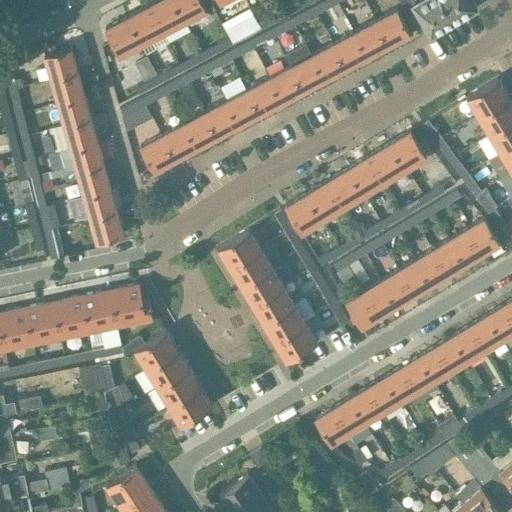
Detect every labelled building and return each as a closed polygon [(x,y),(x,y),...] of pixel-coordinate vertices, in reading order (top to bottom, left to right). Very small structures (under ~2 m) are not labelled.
[(163,29),(184,18),(174,0),(152,0),(147,3),(164,34),(166,34),(163,29)] [(201,0),(174,0),(184,18),(205,7),(201,0)] [(323,0),(320,0),(313,4),(317,12),(327,7),(323,0)] [(412,1),(430,32),(431,32),(454,17),(443,0),(401,0),(405,5),(412,1)] [(443,0),(454,17),(477,3),(475,0),(443,0)] [(283,15),(294,9),(290,1),(279,7),(283,15)] [(162,35),(164,34),(147,3),(125,15),(140,42),(160,31),(162,35)] [(307,18),(317,12),(313,4),(303,9),(307,18)] [(375,17),(389,43),(410,31),(396,6),(375,17)] [(283,15),(279,7),(265,14),(270,22),(283,15)] [(261,27),(253,11),(225,25),(233,41),(261,27)] [(120,52),(140,42),(125,15),(105,25),(120,52)] [(293,25),(289,17),(271,26),(275,35),(293,25)] [(354,29),(367,54),(389,43),(375,17),(354,29)] [(264,41),(275,35),(271,26),(259,32),(264,41)] [(345,33),(333,40),(346,65),(367,54),(354,29),(345,33)] [(221,48),(233,42),(229,34),(217,40),(221,48)] [(311,52),(324,77),(346,65),(333,40),(311,52)] [(290,64),(303,88),(324,77),(311,52),(305,41),(284,53),(290,64)] [(51,74),(78,67),(71,44),(44,52),(51,74)] [(238,44),(227,49),(232,58),(242,52),(238,44)] [(4,59),(8,67),(41,52),(38,45),(7,58),(4,59)] [(201,49),(190,54),(194,62),(205,57),(201,49)] [(232,58),(227,49),(217,55),(221,63),(232,58)] [(157,71),(147,53),(135,59),(145,77),(157,71)] [(268,75),(282,100),(303,88),(290,64),(269,75),(268,75)] [(169,65),(158,71),(162,79),(173,73),(169,65)] [(196,66),(185,72),(190,80),(200,74),(196,66)] [(51,74),(57,99),(84,91),(78,67),(51,74)] [(158,71),(147,77),(151,85),(162,79),(158,71)] [(8,86),(17,83),(14,72),(5,74),(8,86)] [(179,86),(190,80),(185,72),(175,77),(179,86)] [(509,94),(498,74),(467,93),(478,112),(509,94)] [(261,111),(282,100),(268,75),(248,86),(261,111)] [(209,85),(215,81),(213,76),(206,79),(209,85)] [(17,83),(8,86),(11,97),(20,95),(17,83)] [(240,122),(261,111),(248,86),(227,98),(240,122)] [(148,102),(159,96),(154,88),(144,94),(148,102)] [(64,121),(91,113),(84,91),(57,99),(64,121)] [(144,94),(120,106),(124,115),(148,102),(144,94)] [(511,117),(511,97),(509,94),(478,112),(489,131),(511,117)] [(219,133),(240,122),(227,98),(206,109),(219,133)] [(198,145),(219,133),(206,109),(184,120),(198,145)] [(134,110),(123,116),(128,126),(135,123),(137,116),(134,110)] [(97,137),(91,113),(64,121),(70,144),(97,137)] [(15,128),(12,117),(4,119),(6,130),(15,128)] [(422,121),(428,129),(434,125),(428,117),(422,121)] [(511,117),(489,131),(501,149),(511,142),(511,117)] [(17,120),(20,132),(29,130),(26,118),(17,120)] [(176,156),(198,145),(184,120),(163,131),(176,156)] [(435,139),(442,135),(434,125),(428,129),(435,139)] [(390,139),(406,165),(426,153),(411,127),(410,127),(390,139)] [(15,128),(6,130),(9,142),(18,140),(15,128)] [(32,141),(29,130),(20,132),(23,144),(32,141)] [(154,168),(176,156),(163,131),(141,143),(154,168)] [(442,135),(435,139),(442,149),(449,144),(442,135)] [(77,168),(104,160),(97,137),(70,144),(77,168)] [(369,152),(384,178),(406,165),(390,139),(369,152)] [(511,142),(501,149),(511,168),(511,167),(511,142)] [(364,190),(384,178),(369,152),(349,164),(364,190)] [(35,154),(26,157),(32,180),(41,178),(35,154)] [(83,191),(110,183),(104,160),(77,168),(83,191)] [(454,165),(461,174),(468,169),(461,160),(454,165)] [(15,166),(18,178),(27,175),(24,163),(15,166)] [(343,203),(364,190),(349,164),(327,177),(343,203)] [(475,179),(468,169),(461,174),(468,184),(475,179)] [(33,199),(27,175),(18,178),(24,202),(33,199)] [(323,215),(343,203),(327,177),(307,190),(323,215)] [(47,201),(41,178),(32,180),(38,203),(47,201)] [(429,188),(434,195),(444,188),(440,182),(429,188)] [(117,207),(110,183),(83,191),(90,214),(117,207)] [(461,193),(457,187),(446,193),(450,200),(461,193)] [(286,202),(302,228),(323,215),(307,190),(286,202)] [(436,199),(440,206),(450,200),(446,193),(436,199)] [(493,204),(487,195),(480,200),(487,208),(493,204)] [(24,202),(27,213),(36,211),(33,199),(24,202)] [(401,205),(405,212),(415,206),(411,199),(401,205)] [(495,219),(501,214),(493,204),(487,208),(495,219)] [(405,212),(401,205),(390,211),(394,218),(405,212)] [(124,231),(117,207),(90,214),(97,238),(124,231)] [(423,207),(412,214),(416,221),(427,214),(423,207)] [(50,214),(41,216),(44,227),(53,225),(50,214)] [(406,227),(416,221),(412,214),(402,220),(406,227)] [(501,214),(495,219),(502,226),(507,222),(501,214)] [(279,219),(285,229),(292,225),(286,215),(279,219)] [(481,251),(499,240),(484,215),(466,226),(481,251)] [(30,224),(33,236),(42,234),(39,222),(30,224)] [(370,224),(360,230),(364,237),(374,231),(370,224)] [(55,237),(53,225),(44,227),(47,239),(55,237)] [(218,244),(230,263),(235,260),(256,247),(261,244),(249,225),(218,244)] [(298,236),(292,225),(285,229),(291,240),(298,236)] [(464,261),(481,251),(466,226),(449,236),(464,261)] [(393,235),(389,228),(378,234),(383,241),(393,235)] [(364,237),(360,230),(349,236),(353,243),(364,237)] [(368,241),(372,248),(383,241),(378,234),(368,241)] [(447,272),(464,261),(449,236),(432,246),(447,272)] [(268,265),(272,263),(261,244),(256,247),(235,260),(230,263),(234,270),(241,282),(247,278),(268,265)] [(430,282),(447,272),(432,246),(415,256),(430,282)] [(358,256),(354,249),(344,255),(348,262),(358,256)] [(328,250),(318,256),(322,262),(332,256),(328,250)] [(308,252),(302,256),(308,266),(315,262),(308,252)] [(348,262),(344,255),(333,261),(338,268),(348,262)] [(413,292),(430,282),(415,256),(398,267),(413,292)] [(315,262),(308,266),(314,277),(321,273),(315,262)] [(272,263),(268,265),(247,278),(241,282),(252,300),(279,284),(283,281),(281,278),(272,263)] [(345,284),(357,277),(348,263),(336,270),(345,284)] [(396,302),(413,292),(398,267),(381,277),(396,302)] [(379,313),(396,302),(381,277),(363,287),(379,313)] [(148,296),(143,297),(139,280),(110,287),(118,324),(153,317),(148,296)] [(271,314),(294,300),(283,281),(279,284),(252,300),(261,315),(263,319),(271,314)] [(118,324),(110,287),(82,292),(90,330),(105,327),(118,324)] [(379,313),(363,287),(347,298),(362,323),(379,313)] [(331,289),(324,293),(330,303),(337,299),(331,289)] [(82,292),(53,298),(61,336),(90,330),(82,292)] [(25,304),(33,342),(61,336),(53,298),(25,304)] [(343,310),(337,299),(330,303),(336,314),(343,310)] [(282,332),(305,318),(294,300),(271,314),(263,319),(274,337),(282,332)] [(503,336),(511,330),(511,312),(504,300),(487,311),(503,336)] [(0,309),(0,323),(5,348),(33,342),(25,304),(0,309)] [(485,346),(503,336),(487,311),(470,321),(485,346)] [(317,338),(305,318),(282,332),(274,337),(286,357),(317,338)] [(468,357),(485,346),(470,321),(453,331),(468,357)] [(156,359),(177,346),(165,327),(135,345),(137,350),(146,365),(156,359)] [(451,367),(468,357),(453,331),(436,341),(451,367)] [(134,345),(144,338),(140,332),(130,338),(134,345)] [(434,377),(451,367),(436,341),(419,352),(434,377)] [(95,354),(106,352),(105,344),(93,346),(95,354)] [(93,346),(81,349),(83,357),(95,354),(93,346)] [(156,359),(146,365),(158,383),(167,377),(189,364),(177,346),(156,359)] [(419,352),(402,362),(417,387),(423,397),(440,387),(434,377),(419,352)] [(50,364),(48,356),(37,358),(38,366),(50,364)] [(37,358),(25,360),(27,368),(38,366),(37,358)] [(102,363),(101,361),(80,365),(85,392),(107,388),(104,375),(102,363)] [(112,373),(110,361),(102,363),(104,375),(112,373)] [(384,372),(400,398),(417,387),(402,362),(384,372)] [(169,402),(179,395),(196,385),(200,383),(189,364),(167,377),(158,383),(162,390),(169,402)] [(383,408),(400,398),(384,372),(367,383),(383,408)] [(181,421),(212,402),(200,383),(196,385),(179,395),(169,402),(181,421)] [(365,418),(383,408),(367,383),(350,393),(365,418)] [(505,396),(500,388),(491,394),(497,402),(505,396)] [(121,390),(114,393),(117,404),(125,402),(121,390)] [(0,391),(0,411),(7,410),(43,403),(41,392),(4,400),(2,391),(0,391)] [(91,410),(107,407),(104,391),(88,394),(91,410)] [(333,403),(348,429),(365,418),(350,393),(333,403)] [(480,413),(497,402),(491,394),(475,405),(480,413)] [(125,402),(117,404),(121,416),(129,413),(125,402)] [(331,439),(348,429),(333,403),(316,414),(331,439)] [(475,405),(464,412),(469,420),(480,413),(475,405)] [(7,410),(0,411),(0,434),(11,432),(7,410)] [(455,416),(441,425),(447,435),(462,425),(455,416)] [(41,438),(57,435),(54,423),(39,426),(41,438)] [(128,437),(136,435),(132,423),(124,426),(128,437)] [(438,440),(447,435),(441,425),(432,431),(433,433),(423,439),(429,447),(438,440)] [(15,452),(11,432),(0,434),(0,459),(16,456),(15,452)] [(455,491),(462,498),(473,511),(498,511),(503,508),(500,505),(509,497),(469,449),(457,435),(447,442),(481,482),(472,490),(465,482),(455,491)] [(423,439),(414,445),(419,453),(429,447),(423,439)] [(511,442),(511,441),(492,457),(478,441),(469,449),(509,497),(511,494),(511,442)] [(254,448),(263,460),(269,456),(261,443),(254,448)] [(359,446),(352,451),(358,462),(366,458),(359,446)] [(257,464),(263,460),(254,448),(248,451),(257,464)] [(426,455),(435,466),(445,458),(437,448),(426,455)] [(401,454),(391,461),(396,468),(406,462),(401,454)] [(426,455),(411,465),(419,477),(434,467),(426,455)] [(302,461),(290,472),(296,479),(308,468),(302,461)] [(391,461),(380,468),(385,475),(396,468),(391,461)] [(0,496),(28,491),(67,482),(63,462),(45,466),(47,475),(26,479),(24,471),(0,475),(0,496)] [(107,482),(123,505),(153,485),(136,462),(107,482)] [(366,467),(354,476),(369,493),(379,486),(366,467)] [(262,493),(247,471),(219,489),(234,511),(262,493)] [(69,483),(73,503),(82,501),(79,489),(90,484),(89,479),(69,483)] [(163,511),(168,509),(153,485),(123,505),(127,511),(163,511)] [(317,498),(325,508),(330,503),(331,495),(327,490),(317,498)] [(28,491),(0,496),(0,511),(29,511),(39,510),(48,508),(46,500),(31,503),(28,491)] [(89,511),(98,511),(93,493),(85,495),(89,511)] [(234,511),(274,511),(262,493),(234,511)] [(407,511),(393,495),(385,503),(392,511),(407,511)] [(441,511),(473,511),(462,498),(451,508),(445,502),(438,508),(441,511)] [(84,511),(82,501),(73,503),(48,508),(48,511),(84,511)]
